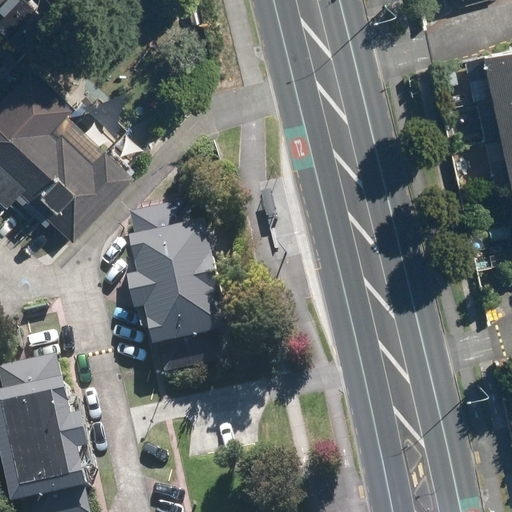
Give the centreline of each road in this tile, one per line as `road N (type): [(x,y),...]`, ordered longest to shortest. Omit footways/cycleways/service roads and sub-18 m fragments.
road 1 (primary): [(341,0),(462,511)]
road 2 (primary): [(393,511),(279,0)]
